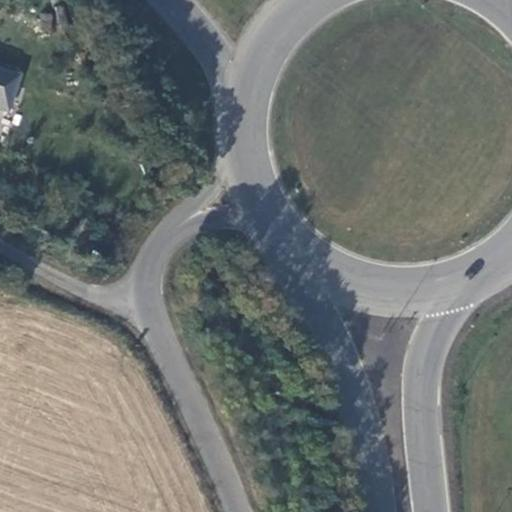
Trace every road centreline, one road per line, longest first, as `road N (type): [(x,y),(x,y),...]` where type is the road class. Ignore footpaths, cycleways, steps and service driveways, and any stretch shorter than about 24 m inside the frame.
road 1 (primary): [(284,240),(341,364),(380,511)]
road 2 (primary): [(431,511),(428,366),(476,284)]
road 3 (unclassified): [(239,511),(147,301)]
road 4 (primary): [(284,240),(324,274),(373,294),(425,298),(476,284)]
road 5 (unclassified): [(252,176),(212,194),(174,228),(153,256),(147,301)]
road 6 (unclassified): [(147,301),(120,305),(0,248)]
road 7 (primary): [(320,0),(278,39),(247,121)]
road 8 (trunk): [(170,0),(209,45),(247,121)]
